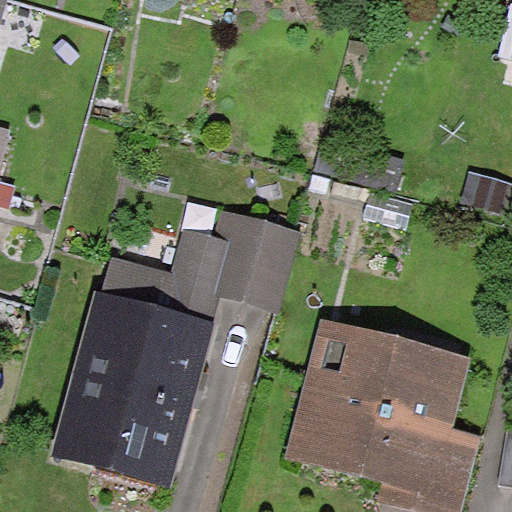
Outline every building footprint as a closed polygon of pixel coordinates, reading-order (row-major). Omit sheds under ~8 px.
[(0,160),(10,116),(0,113),(0,160)] [(511,175),(470,164),(460,203),(500,214),(511,175)] [(163,280),(113,262),(50,438),(159,477),(227,285),(276,302),(304,224),(230,197),(219,227),(186,215),(163,280)] [(464,345),(327,308),(288,452),(373,475),(368,495),(432,511),(444,511),(470,417),(446,410),(464,345)] [(511,423),(510,423),(498,484),(511,486),(511,423)]
